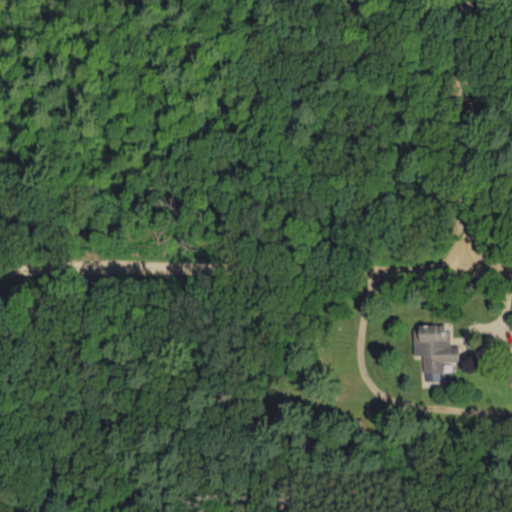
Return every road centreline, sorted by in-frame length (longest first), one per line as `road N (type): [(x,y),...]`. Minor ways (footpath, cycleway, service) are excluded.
road 1 (residential): [(0,268),(473,273)]
road 2 (residential): [(473,273),(467,0)]
